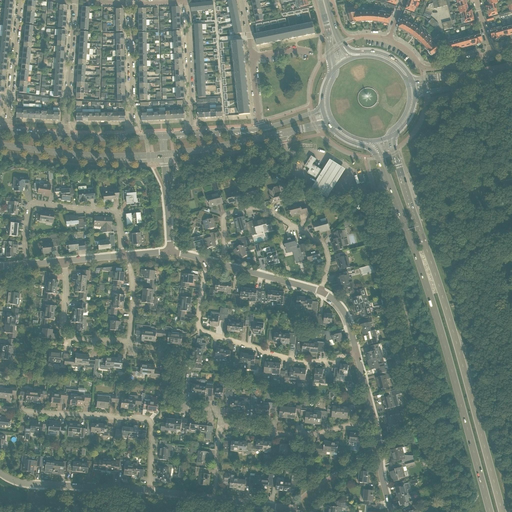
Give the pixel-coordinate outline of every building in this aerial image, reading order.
[(304,0),(299,1),(295,3),(297,8),(301,7),(308,5),(308,2),(307,0),(304,0)] [(428,0),(430,4),(433,4),(434,9),(438,8),(436,0),(428,0)] [(486,6),(487,12),(496,9),(499,9),(498,3),(495,4),(487,6),(486,6)] [(416,7),(407,4),(405,9),(414,12),(416,7)] [(356,22),(355,11),(354,6),(351,7),(346,8),(347,15),(348,14),(349,16),(348,16),(349,19),(351,23),(351,24),(351,23),(352,23),(352,24),(355,23),(355,22),(356,23),(356,22)] [(459,14),(461,19),(473,15),(471,10),(470,10),(470,11),(463,12),(463,13),(459,14)] [(386,12),(384,23),(384,24),(387,24),(389,24),(391,18),(393,12),(392,12),(391,13),(390,12),(390,13),(386,12)] [(473,15),(461,19),(462,24),(474,21),(473,15)] [(403,31),(403,30),(410,18),(403,16),(400,22),(401,22),(399,28),(401,29),(400,29),(403,31)] [(408,20),(403,30),(406,31),(405,32),(408,33),(414,23),(413,23),(412,22),(411,21),(410,21),(408,20)] [(413,36),(419,27),(417,26),(416,24),(414,23),(408,33),(410,34),(410,35),(412,36),(413,36)] [(312,24),(298,26),(300,37),(314,34),(312,24)] [(506,25),(501,26),(504,37),(506,37),(509,36),(506,25)] [(298,26),(283,29),(286,40),(300,37),(298,26)] [(496,28),(495,26),(489,28),(492,39),(494,38),(494,40),(495,40),(496,41),(498,40),(498,39),(499,39),(496,28)] [(495,26),(496,28),(499,39),(499,38),(500,38),(501,39),(503,38),(503,37),(504,37),(501,26),(496,28),(495,26)] [(417,39),(424,31),(423,30),(419,27),(413,36),(415,37),(414,38),(416,40),(417,39)] [(283,29),(269,32),(271,43),(286,40),(283,29)] [(421,43),(429,35),(427,34),(426,32),(424,31),(417,39),(419,41),(418,41),(421,43)] [(477,33),(473,34),(476,45),(477,45),(477,46),(480,45),(480,44),(481,44),(480,42),(482,41),(479,31),(476,32),(477,33)] [(271,43),(269,32),(255,35),(254,35),(257,46),(271,43)] [(473,34),(468,35),(471,46),(472,46),(472,47),(475,46),(474,45),(476,45),(473,34)] [(429,35),(421,43),(423,45),(422,45),(424,47),(425,47),(433,40),(429,35)] [(462,35),(457,36),(458,38),(460,49),(461,49),(464,49),(464,48),(466,47),(463,37),(462,35)] [(468,35),(463,37),(466,47),(466,48),(469,47),(469,46),(471,46),(468,35)] [(458,38),(452,39),(455,50),(456,50),(456,51),(459,50),(458,49),(460,49),(458,38)] [(455,50),(452,39),(447,41),(450,52),(450,51),(450,52),(453,51),(455,50)] [(426,49),(428,51),(437,44),(433,40),(425,47),(427,49),(426,49)] [(232,42),(233,57),(244,55),(242,41),(232,42)] [(437,44),(428,51),(429,51),(428,52),(429,52),(429,53),(430,55),(431,55),(431,56),(432,56),(436,53),(436,54),(438,52),(438,51),(439,51),(440,51),(442,50),(440,47),(443,45),(441,42),(437,44)] [(233,57),(235,71),(245,70),(244,55),(233,57)] [(235,71),(236,86),(247,85),(245,70),(235,71)] [(236,86),(238,100),(248,99),(247,85),(236,86)] [(248,99),(238,100),(239,110),(239,115),(250,114),(248,99)] [(307,173),(317,179),(318,180),(319,181),(319,180),(324,172),(324,171),(313,164),(316,160),(316,159),(315,159),(314,158),(312,157),(312,156),(311,156),(311,157),(305,166),(307,167),(309,169),(310,169),(307,173)] [(347,171),(331,161),(315,186),(312,191),(328,201),(331,196),(347,171)] [(488,172),(485,178),(494,182),(497,177),(488,172)] [(13,182),(13,187),(14,187),(14,191),(17,191),(22,192),(23,188),(24,188),(25,184),(28,184),(29,177),(17,176),(17,178),(14,178),(13,182)] [(215,194),(207,196),(210,207),(223,204),(221,194),(220,193),(220,191),(218,185),(218,182),(212,184),(215,194)] [(42,196),(44,196),(49,197),(51,185),(44,184),(44,185),(40,185),(39,183),(34,184),(34,190),(35,190),(38,191),(37,194),(42,194),(42,196)] [(54,193),(61,192),(61,194),(62,194),(61,201),(70,202),(70,196),(69,193),(75,193),(75,185),(71,185),(71,189),(61,190),(61,188),(54,188),(54,193)] [(244,188),(246,193),(247,198),(258,195),(256,186),(249,188),(249,187),(244,188)] [(274,188),(269,189),(271,199),(270,200),(271,204),(283,201),(282,196),(281,192),(279,186),(274,188)] [(102,193),(103,202),(113,201),(113,199),(119,198),(118,188),(114,189),(114,192),(102,193)] [(79,200),(80,202),(87,202),(86,200),(95,199),(94,189),(78,191),(79,200)] [(129,190),(122,191),(123,200),(126,200),(126,204),(131,204),(131,205),(130,205),(130,206),(140,205),(139,198),(136,199),(136,196),(136,193),(133,193),(130,193),(129,190)] [(227,194),(228,199),(229,204),(241,200),(239,191),(227,194)] [(9,214),(13,214),(18,215),(18,210),(19,210),(19,208),(19,207),(18,207),(18,204),(21,204),(21,199),(6,197),(6,202),(10,202),(10,205),(9,205),(8,209),(9,209),(9,214)] [(290,207),(290,206),(288,207),(290,213),(290,214),(291,216),(301,213),(301,214),(307,212),(306,205),(301,207),(300,204),(299,204),(299,205),(290,207)] [(36,214),(35,220),(40,221),(41,221),(42,219),(49,220),(48,222),(53,223),(53,218),(54,213),(45,211),(45,212),(41,212),(40,215),(36,214)] [(209,213),(204,212),(201,211),(200,211),(198,218),(203,220),(204,221),(203,221),(206,230),(205,230),(210,229),(210,230),(214,229),(214,228),(215,228),(213,222),(214,222),(213,218),(208,220),(208,217),(209,213)] [(132,214),(131,214),(125,214),(126,225),(132,225),(131,220),(134,219),(134,220),(135,221),(136,221),(137,224),(141,223),(140,213),(136,213),(136,214),(135,214),(134,214),(133,214),(133,215),(132,215),(132,214)] [(73,215),(65,216),(66,221),(66,225),(78,224),(78,228),(84,228),(84,227),(84,225),(86,225),(86,222),(85,217),(82,217),(78,218),(77,216),(73,216),(73,215)] [(94,217),(94,222),(94,225),(103,226),(104,233),(111,232),(110,226),(111,226),(112,217),(94,217)] [(244,217),(235,220),(238,232),(242,231),(242,232),(243,232),(243,231),(246,230),(247,232),(248,231),(249,235),(252,235),(249,222),(245,223),(244,217)] [(9,236),(12,236),(17,237),(19,224),(16,223),(17,219),(10,219),(10,220),(9,220),(10,223),(9,236)] [(249,222),(252,235),(252,236),(257,234),(257,233),(264,231),(264,233),(272,230),(269,219),(265,220),(265,219),(255,222),(255,221),(249,222)] [(318,221),(313,223),(315,231),(320,230),(321,233),(325,231),(329,230),(327,221),(321,223),(320,221),(318,221)] [(136,245),(137,245),(141,244),(141,243),(144,243),(143,237),(140,237),(140,230),(129,231),(130,238),(132,238),(133,245),(136,245)] [(334,242),(332,243),(334,251),(339,250),(343,249),(342,247),(345,246),(348,245),(347,238),(345,239),(344,238),(342,231),(337,232),(332,233),(332,234),(333,234),(334,240),(336,240),(336,242),(334,242)] [(198,237),(193,238),(194,242),(199,241),(202,240),(203,244),(205,244),(206,248),(211,247),(212,248),(216,247),(212,233),(208,234),(205,235),(198,237)] [(99,245),(98,245),(98,246),(98,250),(104,249),(110,248),(110,244),(115,244),(114,235),(110,236),(110,240),(108,240),(106,240),(103,240),(103,241),(99,241),(99,245)] [(252,236),(252,235),(236,239),(238,245),(239,245),(240,246),(234,250),(236,257),(243,258),(246,255),(245,252),(249,251),(246,241),(253,239),(252,236)] [(283,239),(284,244),(285,249),(297,246),(294,236),(290,237),(290,239),(283,241),(283,239)] [(44,250),(44,254),(49,253),(49,252),(53,252),(53,246),(59,246),(59,239),(52,239),(52,243),(51,243),(41,243),(42,247),(41,247),(41,248),(42,248),(42,250),(43,250),(44,250)] [(76,240),(65,241),(66,246),(68,246),(68,249),(68,251),(68,250),(69,253),(74,252),(74,250),(78,250),(78,251),(85,250),(84,242),(77,243),(76,240)] [(2,248),(6,249),(6,254),(0,254),(0,255),(0,257),(6,258),(6,257),(10,258),(10,257),(15,258),(16,253),(17,254),(17,252),(16,252),(17,243),(18,243),(13,242),(4,241),(3,246),(2,245),(2,248)] [(324,260),(323,259),(322,258),(321,258),(320,259),(318,251),(307,254),(305,244),(300,245),(300,248),(303,259),(308,258),(309,262),(317,259),(318,263),(322,262),(323,261),(324,260)] [(268,257),(266,258),(266,259),(267,260),(268,265),(275,263),(274,260),(278,259),(277,255),(276,252),(272,253),(272,252),(271,251),(266,252),(268,257)] [(340,254),(335,255),(337,262),(338,262),(340,269),(349,267),(347,256),(346,252),(343,253),(340,254)] [(360,268),(361,274),(374,271),(373,265),(360,268)] [(76,280),(76,284),(86,285),(86,279),(88,279),(89,271),(82,270),(82,276),(73,275),(72,280),(76,280)] [(142,270),(141,275),(145,275),(144,279),(147,279),(147,283),(149,283),(156,284),(156,283),(157,278),(155,277),(156,272),(142,270)] [(181,287),(189,288),(189,284),(193,284),(194,280),(197,281),(198,276),(190,275),(191,271),(185,270),(184,274),(184,279),(181,278),(181,287)] [(348,275),(355,273),(354,270),(346,272),(341,273),(342,276),(336,278),(337,283),(339,282),(341,289),(351,286),(350,286),(348,279),(349,278),(348,275)] [(113,285),(116,286),(121,286),(121,282),(123,282),(124,273),(110,271),(109,278),(113,278),(113,281),(113,285)] [(47,283),(47,286),(57,287),(58,281),(52,280),(53,274),(46,273),(45,282),(47,283)] [(218,291),(224,292),(224,287),(223,287),(223,282),(216,282),(215,293),(218,293),(218,291)] [(224,287),(224,292),(228,292),(228,294),(231,294),(232,283),(223,282),(223,287),(224,287)] [(144,289),(143,296),(153,297),(153,293),(155,294),(156,284),(149,283),(149,290),(144,289)] [(86,285),(76,284),(75,292),(80,293),(79,300),(86,301),(87,291),(85,290),(86,285)] [(44,290),(43,299),(50,300),(51,294),(56,294),(57,287),(47,286),(46,290),(44,290)] [(114,298),(113,301),(123,302),(124,295),(119,295),(120,287),(115,286),(113,286),(112,298),(114,298)] [(180,291),(179,300),(181,301),(181,304),(191,305),(192,298),(187,298),(187,292),(186,291),(187,289),(181,288),(181,291),(180,291)] [(243,298),(249,298),(250,293),(249,293),(249,289),(242,288),(241,295),(240,299),(243,300),(243,298)] [(249,302),(261,303),(262,291),(257,291),(257,290),(249,289),(249,293),(250,293),(249,298),(249,302)] [(352,298),(354,305),(364,303),(369,301),(364,303),(363,299),(367,298),(364,289),(355,291),(357,297),(352,298)] [(262,291),(261,303),(264,304),(267,304),(267,302),(270,302),(271,300),(276,301),(277,296),(276,296),(276,292),(269,291),(269,292),(262,291)] [(12,308),(11,313),(18,313),(19,309),(17,309),(19,293),(8,292),(6,304),(13,305),(12,308)] [(277,296),(276,301),(277,301),(277,303),(286,304),(286,306),(290,306),(291,298),(284,297),(284,293),(276,292),(276,296),(277,296)] [(143,296),(142,303),(147,304),(147,310),(152,310),(153,310),(155,311),(157,298),(153,297),(143,296)] [(297,306),(304,307),(305,300),(305,298),(298,297),(298,298),(292,298),(291,308),(297,308),(297,306)] [(45,308),(44,312),(54,313),(55,306),(50,306),(50,300),(43,299),(42,308),(45,308)] [(305,300),(304,307),(304,309),(311,310),(311,312),(314,312),(313,315),(317,315),(318,302),(312,302),(312,301),(305,300)] [(123,302),(113,301),(113,305),(111,305),(110,310),(108,310),(108,314),(117,315),(117,309),(123,309),(123,302)] [(364,303),(354,305),(356,313),(360,312),(362,317),(371,315),(369,306),(370,306),(369,301),(364,303)] [(73,308),(72,316),(82,317),(83,313),(85,313),(86,304),(79,303),(78,309),(73,308)] [(178,308),(177,317),(185,318),(185,312),(190,312),(191,305),(181,304),(181,308),(178,308)] [(40,312),(39,318),(40,319),(40,321),(41,321),(41,325),(48,326),(48,320),(53,320),(54,313),(45,312),(44,312),(40,312)] [(6,316),(5,325),(15,326),(15,320),(17,320),(18,313),(11,313),(11,317),(6,316)] [(209,317),(208,322),(210,322),(210,326),(218,327),(219,320),(220,320),(220,314),(216,314),(216,317),(213,317),(213,318),(209,317)] [(318,324),(324,325),(324,323),(332,324),(333,315),(325,314),(325,315),(319,315),(318,324)] [(72,316),(72,323),(77,323),(76,332),(83,333),(83,328),(83,326),(86,326),(87,317),(82,317),(72,316)] [(109,317),(109,319),(108,324),(110,324),(110,330),(123,332),(124,327),(120,326),(120,322),(116,322),(117,317),(109,317)] [(360,325),(362,333),(375,330),(374,330),(371,331),(370,327),(372,326),(371,323),(372,322),(371,318),(362,320),(363,324),(360,325)] [(235,323),(234,328),(235,328),(235,332),(243,333),(244,328),(244,322),(241,322),(241,324),(238,323),(238,319),(235,319),(235,323)] [(254,324),(253,334),(261,335),(261,331),(263,331),(264,326),(264,323),(257,323),(257,325),(254,324)] [(15,326),(5,325),(4,328),(1,328),(0,333),(9,334),(9,338),(16,338),(16,331),(14,331),(15,326)] [(41,325),(40,331),(42,332),(42,338),(50,339),(55,339),(56,334),(51,334),(51,330),(47,329),(48,326),(41,325)] [(141,341),(149,341),(150,331),(150,326),(150,327),(147,327),(147,326),(145,326),(144,326),(143,326),(143,327),(143,328),(137,328),(136,335),(140,335),(140,337),(142,337),(141,341)] [(156,337),(162,338),(163,331),(158,330),(158,328),(155,328),(154,327),(150,326),(150,331),(149,341),(155,342),(156,337)] [(167,343),(174,344),(176,330),(172,329),(171,328),(167,327),(165,329),(164,331),(163,331),(162,338),(168,338),(167,343)] [(327,331),(325,344),(329,343),(329,344),(330,343),(329,340),(333,339),(334,343),(343,341),(341,334),(340,334),(339,328),(329,331),(327,331)] [(176,330),(174,344),(181,345),(182,339),(184,339),(184,340),(186,340),(187,333),(186,333),(182,333),(183,331),(180,331),(179,330),(176,330)] [(375,330),(362,333),(365,341),(367,341),(368,345),(377,342),(376,338),(377,338),(376,334),(375,334),(374,330),(375,330)] [(274,343),(281,343),(282,334),(275,334),(276,332),(269,331),(268,341),(274,342),(274,343)] [(282,334),(281,343),(289,344),(289,343),(291,343),(291,346),(295,346),(296,334),(290,333),(290,335),(282,334)] [(2,346),(1,353),(11,354),(15,354),(16,347),(14,347),(15,340),(13,340),(8,339),(7,346),(2,346)] [(202,357),(203,357),(203,350),(205,350),(206,344),(202,343),(202,339),(198,339),(197,343),(196,343),(196,348),(193,348),(192,355),(202,357)] [(302,352),(310,352),(311,343),(304,343),(304,341),(297,340),(297,350),(302,351),(302,352)] [(311,343),(310,352),(317,353),(317,352),(323,353),(324,343),(318,342),(318,344),(311,343)] [(366,353),(368,362),(377,360),(381,358),(377,344),(370,346),(372,352),(366,353)] [(219,358),(223,359),(224,349),(217,349),(216,352),(211,352),(210,359),(219,360),(219,358)] [(223,359),(222,363),(227,363),(227,362),(235,363),(235,356),(230,355),(231,352),(224,351),(224,349),(223,359)] [(49,351),(49,356),(48,363),(60,365),(61,353),(49,351)] [(11,354),(1,353),(0,359),(5,360),(5,366),(12,367),(13,357),(11,357),(11,354)] [(69,359),(68,366),(74,366),(74,367),(81,368),(81,365),(82,355),(75,354),(75,359),(69,359)] [(243,363),(247,364),(248,354),(241,354),(241,356),(235,356),(235,363),(238,363),(238,364),(243,365),(243,363)] [(247,364),(247,365),(251,365),(251,367),(259,368),(260,361),(255,361),(255,357),(248,356),(248,354),(247,364)] [(82,355),(81,365),(85,365),(85,367),(94,368),(95,361),(89,361),(89,356),(82,355)] [(114,358),(113,368),(118,369),(118,371),(125,372),(125,369),(126,365),(122,364),(123,355),(118,355),(117,359),(114,358)] [(202,357),(192,355),(192,356),(193,356),(193,363),(195,363),(195,368),(191,367),(191,371),(201,372),(201,369),(203,369),(204,361),(202,360),(202,357)] [(98,362),(97,368),(100,368),(100,369),(107,370),(107,368),(113,368),(114,358),(106,357),(106,359),(101,359),(101,362),(98,362)] [(377,360),(368,362),(370,370),(376,368),(378,374),(382,373),(387,372),(383,358),(381,358),(377,360)] [(264,373),(272,374),(273,364),(265,363),(264,370),(259,369),(259,376),(264,376),(264,373)] [(143,374),(146,375),(147,365),(140,364),(140,369),(130,368),(129,375),(143,376),(143,374)] [(272,374),(271,377),(279,378),(284,378),(285,372),(280,371),(281,365),(273,364),(272,374)] [(147,365),(146,375),(150,375),(150,377),(163,378),(164,372),(154,371),(154,366),(147,365)] [(330,383),(330,384),(333,384),(333,380),(334,379),(339,380),(339,375),(344,376),(344,381),(352,382),(349,372),(348,372),(348,366),(340,365),(340,369),(338,369),(337,370),(335,370),(334,371),(334,374),(331,374),(331,378),(330,380),(330,383)] [(284,378),(284,381),(289,382),(297,383),(297,379),(298,369),(291,368),(290,371),(290,375),(285,375),(285,372),(284,378)] [(297,383),(305,384),(305,383),(310,384),(310,382),(311,377),(306,377),(306,370),(298,369),(297,379),(297,383)] [(315,370),(315,375),(314,381),(317,382),(318,383),(330,385),(331,378),(325,377),(325,376),(324,374),(323,374),(323,373),(324,373),(324,370),(320,369),(320,370),(315,370)] [(383,376),(376,378),(379,390),(381,389),(382,390),(382,389),(388,387),(386,380),(392,378),(390,371),(388,371),(387,372),(382,373),(383,376)] [(192,390),(191,393),(199,394),(200,385),(200,383),(200,380),(196,380),(196,383),(186,382),(185,390),(192,390)] [(213,392),(215,393),(215,397),(223,398),(223,396),(226,396),(226,394),(228,381),(226,381),(225,384),(220,384),(220,388),(216,388),(217,386),(213,385),(213,392)] [(199,394),(198,395),(206,396),(206,394),(208,394),(207,396),(210,396),(212,396),(212,397),(212,396),(213,392),(213,385),(214,383),(213,383),(207,382),(207,384),(200,383),(200,385),(199,394)] [(4,389),(3,399),(6,399),(6,403),(11,404),(12,394),(16,395),(16,388),(9,387),(9,389),(4,389)] [(25,401),(32,402),(33,392),(30,392),(30,390),(20,389),(20,396),(26,396),(25,401)] [(384,397),(382,398),(384,409),(385,410),(399,406),(396,395),(401,394),(400,389),(396,390),(395,390),(391,391),(386,393),(387,396),(384,397)] [(64,396),(64,399),(70,400),(69,405),(76,406),(77,396),(78,391),(66,390),(66,393),(65,392),(64,396)] [(33,396),(32,402),(39,403),(40,399),(42,399),(42,400),(46,400),(46,399),(46,396),(46,394),(47,392),(37,391),(37,393),(33,392),(33,396)] [(64,399),(65,392),(58,392),(58,394),(52,393),(52,391),(48,391),(48,398),(51,398),(50,407),(55,407),(55,404),(60,404),(60,399),(64,399)] [(77,396),(76,406),(83,406),(84,402),(90,402),(91,395),(85,394),(85,393),(78,392),(77,396)] [(115,403),(115,404),(120,405),(120,408),(127,409),(128,399),(124,399),(124,397),(119,396),(120,393),(116,393),(115,396),(115,403)] [(128,399),(127,409),(134,410),(135,405),(143,406),(144,401),(144,393),(142,393),(141,399),(138,398),(138,396),(129,395),(128,399)] [(225,403),(225,404),(231,405),(230,406),(230,409),(237,410),(238,399),(232,398),(232,395),(226,394),(226,396),(226,398),(225,403)] [(251,403),(250,409),(255,409),(255,410),(255,413),(262,414),(263,405),(259,404),(259,403),(257,402),(257,399),(255,396),(253,396),(251,395),(251,400),(251,401),(251,402),(251,403)] [(97,396),(97,403),(96,408),(108,409),(109,397),(97,396)] [(143,406),(143,408),(147,408),(147,411),(156,412),(157,398),(151,398),(151,401),(148,401),(144,401),(143,406)] [(237,410),(237,411),(244,412),(245,409),(245,408),(250,409),(251,403),(251,402),(251,401),(251,400),(247,400),(248,398),(240,398),(239,399),(238,399),(237,410)] [(262,414),(262,415),(269,416),(270,412),(275,413),(275,410),(276,404),(263,402),(263,405),(262,414)] [(327,412),(327,413),(332,413),(331,417),(339,418),(340,408),(333,407),(333,404),(328,403),(328,405),(327,410),(327,412)] [(275,410),(280,411),(279,417),(287,418),(288,408),(281,407),(281,404),(276,404),(275,410)] [(340,408),(339,418),(347,419),(348,412),(353,413),(354,406),(349,405),(348,409),(340,408)] [(296,412),(301,413),(302,406),(296,406),(296,409),(288,408),(287,418),(295,419),(296,412)] [(305,423),(312,424),(314,414),(311,413),(312,411),(307,410),(307,409),(301,409),(302,406),(301,413),(301,416),(305,416),(305,423)] [(389,427),(386,427),(388,432),(396,430),(395,425),(398,425),(396,418),(400,417),(399,412),(399,410),(392,412),(387,413),(388,416),(389,420),(387,420),(389,427)] [(314,414),(312,424),(321,425),(322,418),(326,418),(327,412),(322,411),(321,415),(314,414)] [(0,424),(9,426),(10,418),(0,417),(0,416),(0,424)] [(185,433),(186,433),(187,422),(187,419),(178,418),(178,420),(174,420),(173,430),(173,431),(177,431),(177,430),(181,431),(181,429),(186,429),(185,433)] [(162,423),(161,430),(166,430),(168,431),(168,429),(173,430),(174,420),(167,419),(166,423),(162,423)] [(190,430),(198,431),(200,421),(196,420),(196,421),(191,420),(191,423),(187,422),(186,433),(190,434),(190,430)] [(25,426),(25,431),(25,432),(42,433),(43,422),(31,421),(30,427),(25,426)] [(47,425),(47,428),(48,428),(48,431),(48,435),(57,436),(57,434),(65,435),(65,433),(65,428),(60,427),(61,422),(49,421),(49,425),(47,425)] [(200,421),(198,431),(207,432),(206,439),(210,440),(211,432),(212,432),(213,427),(210,426),(210,428),(207,427),(208,422),(200,421)] [(69,423),(68,429),(68,432),(68,433),(68,431),(73,432),(73,433),(81,434),(80,438),(84,438),(85,429),(80,428),(81,425),(74,425),(74,423),(69,423)] [(98,433),(100,433),(101,424),(95,423),(95,424),(91,424),(91,428),(87,427),(86,435),(90,435),(91,432),(97,433),(98,433)] [(101,424),(100,433),(103,433),(103,436),(108,437),(112,437),(112,438),(113,438),(114,431),(112,431),(112,432),(109,431),(109,429),(107,429),(107,427),(108,425),(101,424)] [(129,428),(128,438),(133,439),(133,437),(137,437),(136,439),(141,440),(145,440),(146,431),(141,431),(141,432),(137,432),(138,430),(138,426),(133,425),(133,428),(129,428)] [(128,438),(129,428),(122,427),(121,431),(115,430),(114,439),(124,440),(124,438),(128,438)] [(350,442),(360,443),(361,441),(364,441),(365,433),(358,433),(358,434),(350,433),(350,442)] [(224,441),(223,446),(224,446),(223,453),(231,454),(231,451),(238,452),(239,444),(239,441),(235,440),(235,442),(232,441),(232,444),(230,443),(230,442),(229,442),(229,441),(224,441)] [(259,451),(263,452),(264,442),(264,441),(257,440),(256,446),(251,445),(250,455),(251,455),(251,452),(256,452),(256,450),(259,450),(259,451)] [(245,454),(250,455),(251,445),(251,448),(246,448),(247,442),(239,441),(238,452),(242,452),(242,451),(245,452),(245,454)] [(263,452),(263,454),(270,455),(276,455),(275,457),(276,457),(277,449),(271,448),(271,447),(272,443),(265,442),(264,442),(263,452)] [(327,452),(330,453),(331,442),(324,442),(324,446),(317,445),(316,453),(326,454),(327,452)] [(331,442),(330,453),(334,453),(334,455),(344,456),(345,448),(338,448),(338,443),(331,442)] [(402,460),(403,463),(411,460),(414,460),(413,456),(404,456),(402,447),(400,448),(398,442),(393,444),(394,449),(391,450),(391,451),(393,455),(395,461),(394,461),(394,462),(402,460)] [(277,449),(276,457),(279,457),(279,454),(283,454),(282,456),(288,456),(289,461),(293,461),(294,458),(295,457),(294,454),(292,454),(293,451),(294,451),(293,447),(290,446),(290,448),(287,448),(288,445),(280,444),(280,449),(277,449)] [(159,447),(159,452),(159,459),(164,460),(167,460),(168,457),(168,453),(173,454),(173,449),(170,448),(164,448),(159,447)] [(186,447),(191,448),(190,453),(198,454),(197,464),(201,465),(201,466),(202,466),(202,463),(206,463),(207,457),(210,457),(210,453),(205,452),(203,452),(204,448),(199,448),(196,448),(191,447),(186,447)] [(23,455),(21,466),(21,471),(27,472),(27,474),(33,474),(35,461),(29,460),(29,456),(23,455)] [(44,473),(53,474),(54,462),(55,460),(50,459),(50,462),(46,461),(46,460),(43,460),(43,457),(42,457),(41,466),(45,466),(44,473)] [(67,469),(67,471),(72,472),(73,472),(73,473),(79,474),(80,463),(81,460),(74,460),(68,459),(67,464),(67,469)] [(100,473),(105,473),(107,459),(103,459),(102,461),(94,460),(93,462),(93,470),(100,471),(100,473)] [(118,472),(119,469),(119,462),(111,462),(111,459),(107,459),(105,473),(111,474),(111,472),(118,472)] [(131,476),(131,475),(132,465),(125,464),(125,460),(122,460),(120,460),(119,462),(119,469),(124,469),(123,475),(131,476)] [(411,460),(403,463),(395,465),(396,469),(394,469),(395,470),(389,472),(391,478),(393,478),(394,482),(399,480),(398,479),(405,477),(403,467),(406,466),(406,467),(412,465),(411,460)] [(54,462),(53,474),(62,475),(63,468),(66,469),(67,462),(61,461),(61,463),(54,462)] [(93,471),(93,470),(93,462),(88,461),(86,461),(84,463),(80,463),(79,474),(83,474),(84,473),(87,473),(87,470),(93,471)] [(132,465),(131,475),(136,476),(139,476),(139,477),(143,477),(143,471),(143,470),(140,469),(140,465),(137,464),(137,462),(132,461),(132,465)] [(158,471),(158,473),(159,473),(158,478),(167,479),(166,481),(170,482),(170,479),(171,479),(171,478),(170,478),(171,474),(168,474),(169,468),(172,468),(172,465),(164,464),(164,465),(166,465),(165,467),(158,467),(158,471)] [(204,468),(199,468),(196,468),(195,475),(199,476),(198,485),(208,486),(209,475),(203,474),(204,468)] [(283,490),(283,492),(290,493),(291,487),(295,488),(296,481),(297,472),(292,471),(292,472),(291,483),(288,483),(288,482),(284,482),(283,490)] [(360,486),(363,486),(368,487),(369,480),(367,480),(368,472),(359,471),(358,482),(360,482),(360,486)] [(221,475),(220,482),(224,483),(230,483),(230,488),(233,488),(233,489),(237,490),(237,489),(238,479),(234,478),(235,475),(230,474),(225,474),(225,475),(225,476),(221,476),(221,475)] [(260,489),(260,490),(268,491),(268,485),(272,486),(273,478),(273,475),(272,475),(269,474),(268,479),(268,481),(265,481),(265,480),(261,479),(260,489)] [(249,485),(249,486),(252,486),(252,482),(254,483),(253,488),(260,489),(261,479),(254,478),(254,476),(250,476),(250,479),(249,485)] [(238,479),(237,489),(244,490),(245,485),(249,485),(250,479),(246,478),(245,481),(242,480),(242,479),(238,479)] [(273,478),(272,486),(273,485),(276,485),(276,490),(279,491),(279,492),(283,493),(283,492),(283,490),(284,482),(277,481),(277,478),(273,478)] [(397,497),(398,496),(406,494),(405,490),(410,489),(409,485),(395,488),(397,497)] [(365,501),(365,504),(373,505),(373,498),(372,498),(373,491),(364,490),(363,501),(365,501)] [(406,494),(398,496),(400,505),(409,502),(408,498),(413,496),(412,493),(406,494)] [(328,506),(327,511),(341,511),(342,508),(344,508),(345,503),(345,502),(341,502),(334,501),(333,506),(328,506)]
